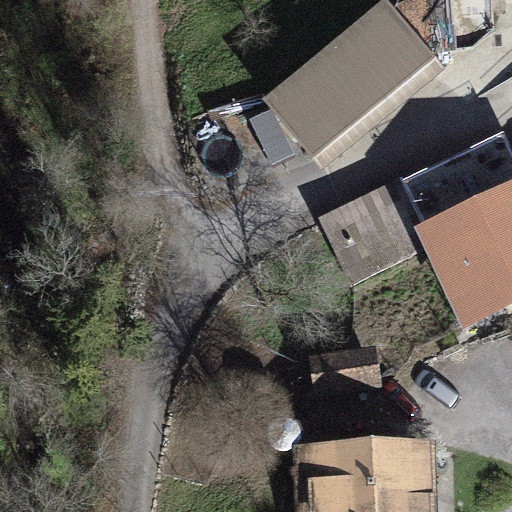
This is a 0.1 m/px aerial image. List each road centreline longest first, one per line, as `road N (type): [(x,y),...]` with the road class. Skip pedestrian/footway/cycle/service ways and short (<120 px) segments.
road 1 (track): [(142,0),(161,239),(139,511)]
road 2 (track): [(511,109),(223,232),(161,239)]
